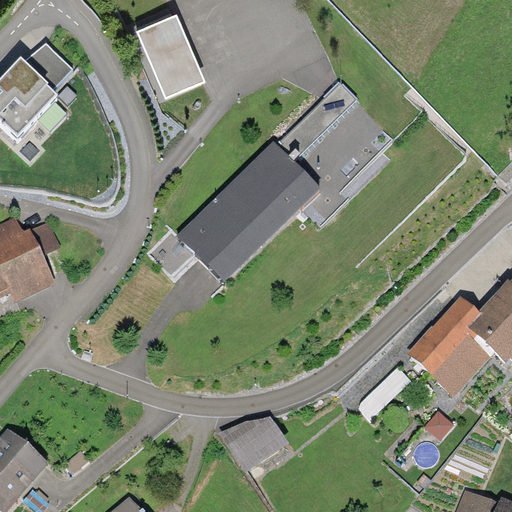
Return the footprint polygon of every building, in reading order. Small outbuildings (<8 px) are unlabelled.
[(45,50),(24,69),(21,66),(0,88),(0,125),(18,143),(56,103),(51,97),(72,75),(45,50)] [(179,75),(164,83),(170,95),(185,87),(179,75)] [(276,146),(294,163),(354,103),(357,99),(341,82),(337,85),(276,146)] [(274,143),(179,237),(225,285),(322,191),(294,163),(276,146),(274,143)] [(0,300),(11,296),(15,304),(56,286),(43,256),(32,230),(25,233),(19,218),(0,226),(0,300)] [(32,230),(43,256),(59,249),(48,223),(32,230)] [(511,284),(511,283),(510,282),(479,313),(462,297),(408,356),(455,399),(496,353),(508,364),(511,360),(511,284)] [(374,422),(416,383),(403,370),(361,409),(374,422)] [(0,439),(0,510),(1,511),(7,511),(50,465),(9,429),(0,439)] [(224,450),(242,482),(279,460),(265,436),(241,440),(224,450)] [(496,511),(500,503),(466,490),(457,511),(496,511)] [(500,503),(496,511),(511,511),(511,501),(502,497),(500,503)] [(114,511),(140,511),(129,499),(114,511)]
